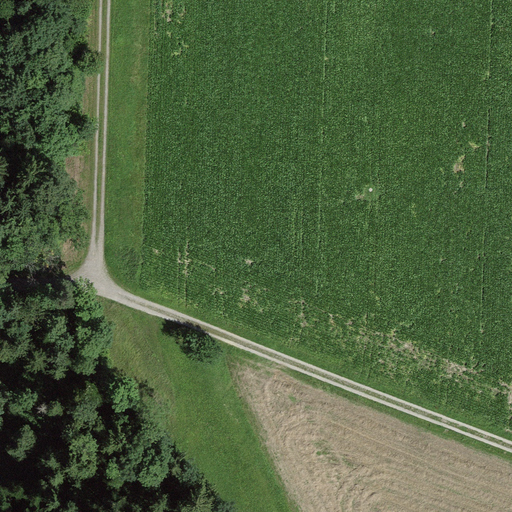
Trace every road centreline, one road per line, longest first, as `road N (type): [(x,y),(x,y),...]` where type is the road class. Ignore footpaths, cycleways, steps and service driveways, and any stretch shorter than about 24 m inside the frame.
road 1 (track): [(511,447),(100,292),(0,286)]
road 2 (track): [(106,0),(100,292)]
